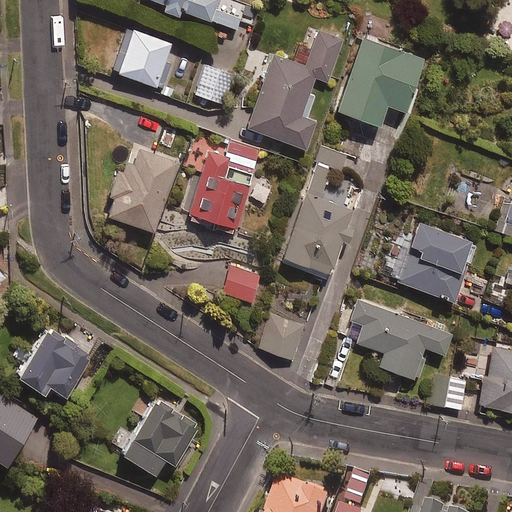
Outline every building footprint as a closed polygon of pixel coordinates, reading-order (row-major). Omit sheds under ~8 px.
[(216,0),(149,0),(164,5),(161,12),(176,17),(178,10),(215,23),(212,30),(231,36),(238,18),(213,9),(216,0)] [(169,43),(126,28),(110,72),(161,90),(170,65),(162,62),(169,43)] [(341,39),(317,31),(303,67),(272,55),(245,129),(303,150),(313,122),(299,117),(312,78),(325,82),(341,39)] [(421,58),(361,37),(335,112),(376,127),(383,106),(402,112),(421,58)] [(231,75),(203,64),(192,94),(221,104),(231,75)] [(258,151),(230,141),(225,157),(205,150),(182,217),(230,233),(258,151)] [(104,198),(109,200),(103,216),(151,232),(175,162),(133,147),(127,163),(123,161),(119,172),(114,170),(104,198)] [(351,228),(346,227),(350,213),(345,211),(354,184),(337,179),(345,155),(321,147),(307,190),(303,189),(280,263),(326,278),(338,241),(346,244),(351,228)] [(511,199),(503,224),(511,227),(511,199)] [(474,243),(416,222),(395,281),(453,302),(474,243)] [(258,277),(230,268),(222,294),(250,302),(258,277)] [(423,358),(419,357),(422,348),(441,355),(448,335),(357,301),(349,320),(360,324),(353,343),(381,353),(376,367),(410,380),(411,377),(416,379),(423,358)] [(303,325),(271,314),(260,350),(291,360),(303,325)] [(88,359),(47,329),(12,377),(38,396),(43,388),(59,399),(88,359)] [(511,350),(492,346),(487,375),(483,374),(477,406),(511,412),(511,350)] [(465,380),(433,374),(426,403),(458,410),(465,380)] [(4,398),(6,395),(0,390),(0,466),(2,468),(34,417),(4,398)] [(120,430),(111,444),(119,449),(116,454),(151,476),(161,460),(170,466),(195,427),(154,401),(131,437),(120,430)] [(372,474),(356,469),(345,500),(361,506),(372,474)] [(324,511),(330,498),(281,479),(268,511),(324,511)] [(101,511),(63,501),(59,511),(101,511)]
